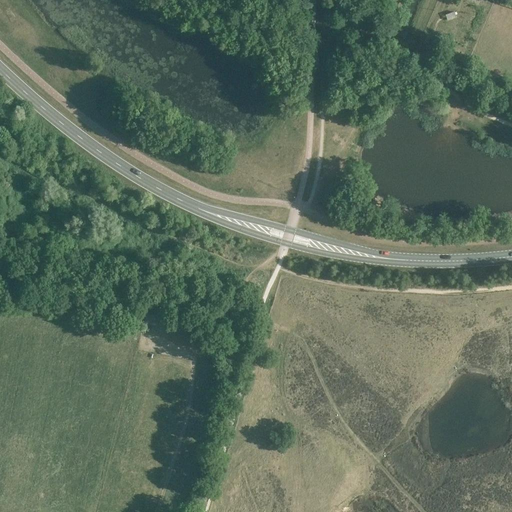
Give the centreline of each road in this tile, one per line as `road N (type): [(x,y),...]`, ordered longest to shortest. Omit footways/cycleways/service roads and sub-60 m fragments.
road 1 (secondary): [(188,205),(313,251),(383,263),(422,260)]
road 2 (secondary): [(422,260),(188,205)]
road 3 (secondary): [(188,205),(69,132),(0,71)]
